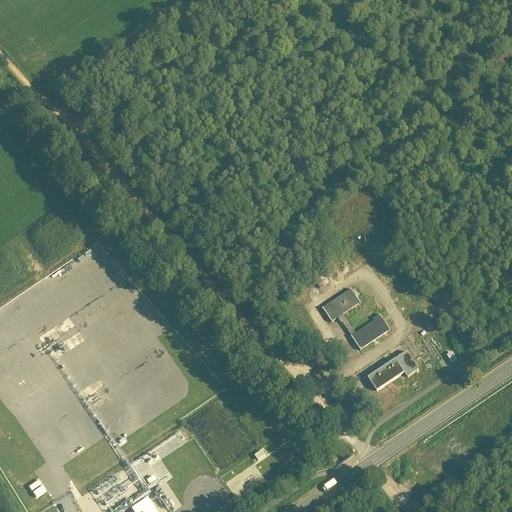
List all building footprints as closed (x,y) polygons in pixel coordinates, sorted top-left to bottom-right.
[(345,317),(362,306),(351,289),(320,310),(332,328),(339,324),(361,355),(391,335),(380,318),(357,334),(345,317)] [(445,355),(450,364),(455,361),(450,352),(445,355)] [(406,354),(367,379),(378,395),(405,378),(407,382),(419,374),(406,354)] [(167,472),(159,460),(188,441),(180,428),(148,449),(164,474),(167,472)] [(261,450),(253,456),(257,461),(264,456),(261,450)] [(143,481),(151,476),(150,473),(156,469),(153,465),(150,467),(144,458),(132,466),(143,481)] [(27,486),(33,499),(45,493),(39,480),(27,486)] [(153,511),(147,499),(129,508),(131,511),(153,511)]
